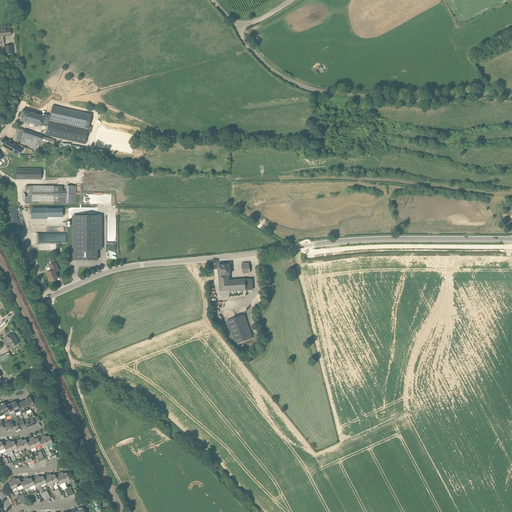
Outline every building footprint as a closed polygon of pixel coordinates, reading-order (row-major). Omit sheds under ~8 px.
[(0,27),(0,35),(3,35),(3,36),(11,36),(10,31),(6,31),(6,28),(3,28),(0,27)] [(12,46),(4,47),(5,55),(12,55),(12,46)] [(49,118),(50,119),(49,121),(88,129),(91,115),(52,106),(49,118)] [(34,125),(48,126),(49,121),(50,119),(49,118),(47,118),(22,111),(19,121),(34,125)] [(49,121),(48,126),(45,136),(84,145),(88,129),(49,121)] [(20,142),(36,148),(38,149),(40,142),(22,136),(22,135),(23,131),(17,129),(15,135),(17,136),(16,139),(20,141),(20,142)] [(38,149),(36,148),(35,151),(36,152),(40,153),(44,154),(46,147),(52,149),(53,145),(54,143),(55,141),(23,131),(22,135),(22,136),(40,142),(38,149)] [(0,145),(18,156),(19,154),(22,151),(2,140),(0,143),(0,145)] [(16,169),(16,180),(24,180),(24,169),(16,169)] [(41,169),(24,169),(24,180),(41,180),(41,169)] [(75,204),(76,186),(65,186),(65,191),(62,191),(62,187),(58,187),(25,186),(25,203),(31,203),(31,202),(58,202),(58,204),(75,204)] [(29,237),(16,208),(9,211),(22,240),(29,237)] [(62,216),(62,209),(35,209),(36,218),(47,218),(47,216),(62,216)] [(101,250),(101,216),(72,216),(73,261),(97,261),(97,250),(101,250)] [(107,234),(107,250),(117,250),(117,226),(114,226),(114,234),(107,234)] [(50,282),(57,279),(54,273),(59,271),(55,263),(48,267),(50,271),(46,274),(50,282)] [(230,291),(246,290),(245,280),(229,281),(229,275),(230,275),(229,265),(218,266),(220,291),(230,290),(230,291)] [(235,345),(252,338),(244,315),(226,321),(235,345)] [(7,337),(3,339),(8,346),(8,345),(11,349),(14,347),(13,346),(15,345),(16,346),(18,344),(16,340),(17,340),(12,333),(8,336),(10,337),(8,338),(7,337)] [(30,409),(34,406),(30,397),(25,399),(25,400),(30,410),(30,409)] [(25,412),(30,410),(25,400),(21,402),(25,412)] [(20,411),(16,404),(15,402),(10,404),(15,414),(20,411)] [(21,414),(25,412),(21,402),(16,404),(20,411),(21,414)] [(10,416),(6,406),(4,403),(0,404),(0,405),(4,415),(6,418),(5,418),(10,416)] [(10,416),(15,414),(10,404),(6,406),(10,416)] [(42,449),(47,446),(43,436),(40,438),(41,440),(39,441),(41,445),(42,449)] [(47,446),(53,444),(49,436),(46,438),(45,436),(43,436),(47,446)] [(41,445),(39,441),(37,438),(34,439),(33,437),(31,438),(35,448),(41,445)] [(30,450),(35,448),(31,438),(29,439),(30,441),(27,443),(30,450)] [(30,450),(27,443),(25,440),(22,441),(21,439),(19,440),(24,449),(29,447),(30,450)] [(19,452),(24,449),(19,440),(17,441),(18,443),(15,444),(17,449),(19,452)] [(17,449),(15,444),(14,441),(11,443),(10,441),(7,442),(12,451),(17,449)] [(7,453),(12,451),(7,442),(5,443),(6,445),(3,446),(5,449),(4,449),(7,453)] [(65,482),(70,480),(66,473),(63,474),(62,472),(60,473),(65,482)] [(60,485),(65,482),(60,473),(58,474),(59,476),(56,478),(60,485)] [(60,485),(56,478),(55,475),(52,476),(51,474),(48,475),(53,484),(58,482),(59,485),(60,485)] [(48,487),(44,479),(43,476),(40,477),(39,475),(37,477),(41,486),(46,484),(47,487),(48,487)] [(48,487),(53,484),(48,475),(46,476),(47,478),(44,479),(48,487)] [(36,488),(32,481),(31,478),(28,479),(27,477),(25,478),(29,488),(34,485),(36,489),(36,488)] [(36,488),(41,486),(37,477),(34,478),(35,480),(32,481),(36,488)] [(24,490),(21,483),(18,478),(15,480),(15,478),(12,479),(17,488),(22,486),(24,490)] [(24,490),(29,488),(25,478),(22,480),(23,482),(21,483),(24,490)] [(11,490),(17,488),(12,479),(10,480),(11,482),(8,483),(11,490)]
